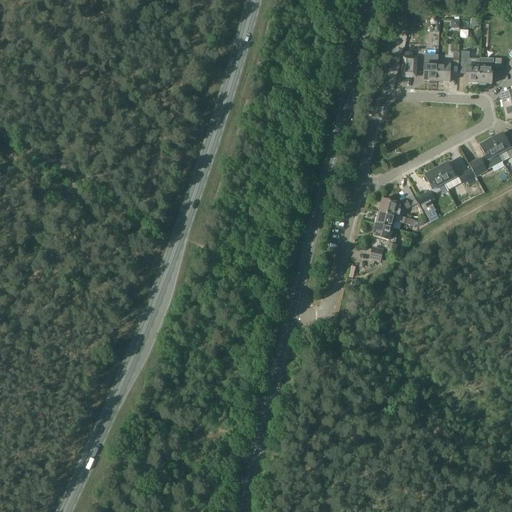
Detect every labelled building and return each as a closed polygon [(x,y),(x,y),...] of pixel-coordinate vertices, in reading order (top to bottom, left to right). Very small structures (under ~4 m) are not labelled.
[(461,52),(460,74),(466,75),(466,84),(479,84),(480,67),(480,59),(469,59),(469,52),(461,52)] [(425,64),(424,81),(437,82),(437,65),(437,56),(425,55),(425,64)] [(403,76),(415,77),(415,76),(416,59),(404,58),(403,76)] [(480,67),(479,84),(491,85),(492,67),(492,60),(480,59),(480,67)] [(437,65),(437,82),(449,83),(450,65),(437,65)] [(503,108),(511,105),(511,92),(500,95),(503,108)] [(511,105),(503,108),(506,120),(511,118),(511,105)] [(491,140),(500,156),(507,153),(510,159),(511,158),(511,148),(511,149),(502,134),(491,140)] [(500,156),(491,140),(480,146),(488,161),(485,163),(485,162),(475,167),(479,175),(484,173),(490,170),(503,163),(500,156)] [(435,170),(444,185),(445,185),(448,190),(461,184),(462,185),(466,183),(469,186),(478,181),(471,169),(455,178),(447,163),(435,170)] [(440,187),(444,185),(435,170),(425,175),(433,190),(417,198),(429,220),(437,215),(435,212),(435,211),(430,202),(435,200),(433,196),(442,191),(440,187)] [(379,212),(396,216),(397,211),(403,208),(405,211),(418,204),(408,187),(401,191),(405,199),(400,202),(401,202),(398,204),(382,200),(379,212)] [(393,229),(396,216),(379,212),(376,224),(393,229)] [(413,227),(415,221),(401,217),(399,223),(413,227)] [(392,234),(393,229),(376,224),(373,237),(388,241),(386,249),(396,252),(397,246),(394,245),(397,235),(392,234)] [(383,264),(385,256),(371,253),(369,261),(383,264)]
